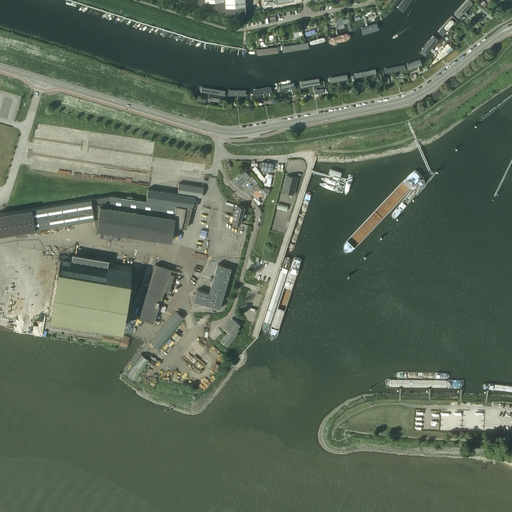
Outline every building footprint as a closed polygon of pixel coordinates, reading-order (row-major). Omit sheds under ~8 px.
[(246,14),(245,0),(191,0),(191,2),(198,1),(198,4),(205,3),(205,6),(212,6),(212,8),(219,8),(219,10),(225,10),(225,13),(232,12),(232,15),(246,14)] [(404,0),(398,9),(403,13),(412,0),(404,0)] [(460,18),(473,3),(469,0),(468,0),(456,14),(460,18)] [(480,4),(477,7),(484,13),(486,8),(485,7),(486,4),(482,1),(480,4)] [(453,16),(439,31),(443,35),(457,20),(453,16)] [(350,22),(349,18),(343,20),(342,17),(337,18),(338,21),(336,21),(337,26),(350,22)] [(378,24),(356,30),(357,34),(379,29),(378,24)] [(351,32),(326,39),(328,45),(353,38),(351,32)] [(435,41),(423,55),(426,58),(438,43),(435,41)] [(308,42),(282,46),(283,51),(309,47),(308,42)] [(279,47),(259,50),(260,55),(279,52),(279,47)] [(420,60),(407,65),(408,69),(422,64),(420,60)] [(376,70),(356,74),(357,78),(377,74),(376,70)] [(319,79),(299,82),(300,87),(320,84),(319,79)] [(202,87),(201,92),(225,96),(225,91),(202,87)] [(270,88),(254,91),(255,96),(271,93),(270,88)] [(273,171),(274,163),(262,161),(262,163),(261,169),(273,171)] [(260,172),(259,170),(257,169),(256,166),(252,169),(261,180),(263,183),(265,185),(265,186),(268,186),(270,187),(272,178),(271,178),(272,175),(268,174),(267,173),(266,175),(264,178),(262,175),(260,172)] [(239,187),(250,176),(245,171),(234,181),(239,187)] [(282,190),(294,193),(298,177),(286,175),(282,190)] [(111,195),(0,213),(0,233),(35,228),(35,233),(40,232),(40,227),(49,226),(50,228),(55,227),(54,225),(94,218),(96,229),(172,240),(172,235),(171,235),(173,226),(186,228),(192,206),(195,207),(197,200),(194,199),(195,196),(202,197),(203,187),(179,183),(177,193),(148,189),(146,200),(132,198),(132,196),(127,196),(127,197),(121,197),(111,195)] [(257,184),(254,187),(256,190),(258,192),(262,189),(258,184),(257,184)] [(254,187),(247,193),(250,196),(253,193),(256,190),(254,187)] [(256,190),(253,193),(259,200),(259,199),(258,198),(265,192),(267,195),(268,195),(270,189),(269,189),(265,188),(264,189),(262,190),(262,189),(258,192),(256,190)] [(245,207),(237,204),(232,221),(240,223),(245,207)] [(268,243),(267,249),(282,253),(283,246),(281,246),(288,220),(277,217),(272,236),(270,243),(268,243)] [(267,250),(264,249),(262,257),(270,260),(271,255),(266,253),(267,250)] [(72,256),(59,254),(47,327),(95,335),(97,323),(122,327),(132,266),(108,262),(108,259),(72,253),(72,256)] [(171,269),(156,264),(138,317),(153,323),(164,290),(168,291),(173,274),(170,273),(171,269)] [(232,268),(218,264),(214,278),(211,277),(210,280),(213,281),(209,292),(198,289),(194,301),(220,308),(232,268)] [(241,312),(248,313),(250,299),(247,299),(246,307),(241,306),(241,312)] [(183,317),(176,311),(150,342),(157,348),(183,317)] [(241,325),(235,320),(232,318),(224,328),(228,332),(221,341),(227,346),(237,334),(236,333),(240,329),(238,328),(241,325)] [(136,380),(150,360),(141,354),(127,374),(136,380)] [(213,360),(208,367),(214,372),(219,365),(213,360)]
